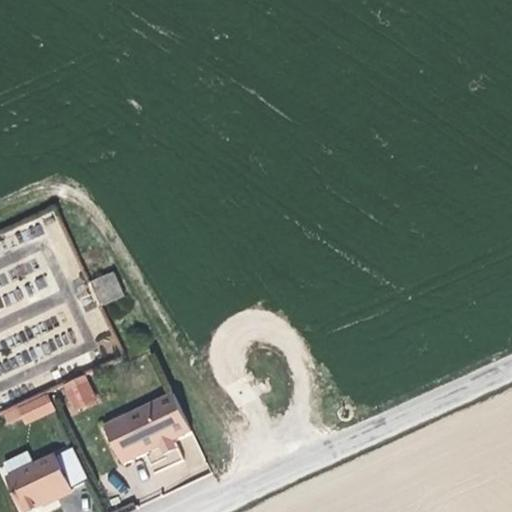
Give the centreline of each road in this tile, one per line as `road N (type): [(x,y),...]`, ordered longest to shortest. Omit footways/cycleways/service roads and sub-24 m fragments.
road 1 (track): [(495,376),(177,162),(121,159),(0,211)]
road 2 (tertiary): [(197,511),(511,369)]
